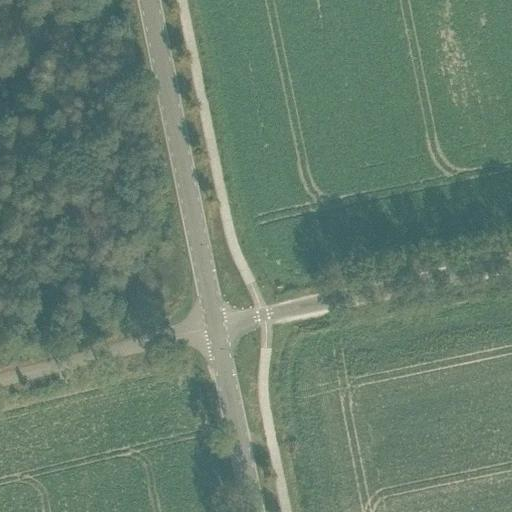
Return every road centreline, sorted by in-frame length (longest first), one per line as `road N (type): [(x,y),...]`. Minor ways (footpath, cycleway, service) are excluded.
road 1 (tertiary): [(215,327),(149,0)]
road 2 (unclassified): [(215,327),(511,262)]
road 3 (unclassified): [(0,383),(215,327)]
road 4 (tertiary): [(252,511),(215,327)]
